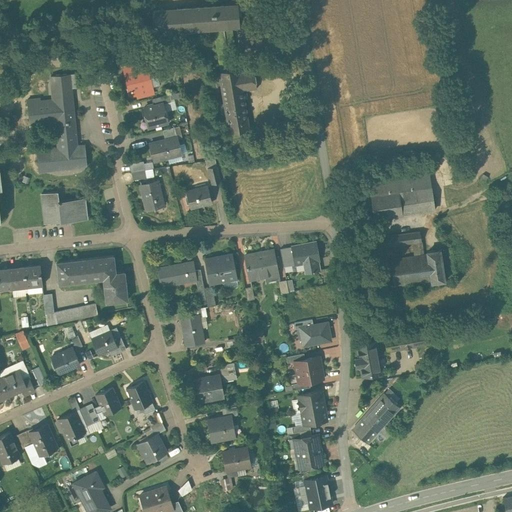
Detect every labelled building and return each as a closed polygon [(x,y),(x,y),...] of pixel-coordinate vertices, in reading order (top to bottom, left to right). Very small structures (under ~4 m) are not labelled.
[(237,4),(151,11),(153,32),(213,27),(220,71),(218,71),(228,132),(249,129),(243,90),(256,88),(253,69),(239,71),(239,68),(238,68),(231,26),(239,25),(237,4)] [(144,64),(135,66),(137,72),(146,70),(144,64)] [(137,72),(126,75),(131,92),(140,90),(142,95),(153,93),(147,70),(146,70),(137,72)] [(169,94),(151,99),(153,105),(162,103),(163,103),(171,101),(169,94)] [(72,95),(53,97),(53,100),(40,101),(39,98),(27,99),(30,124),(55,121),(58,148),(37,150),(39,171),(86,166),(84,145),(76,146),(72,103),(73,103),(72,95)] [(153,105),(143,108),(148,127),(167,122),(163,103),(162,103),(153,105)] [(174,127),(162,130),(165,140),(176,137),(174,127)] [(307,136),(250,146),(251,150),(308,141),(307,136)] [(165,140),(149,143),(154,161),(181,154),(176,137),(165,140)] [(143,161),(130,163),(132,172),(144,170),(143,161)] [(217,165),(207,168),(211,184),(221,181),(217,165)] [(427,168),(367,177),(370,196),(399,191),(422,188),(430,187),(427,168)] [(144,170),(132,172),(133,180),(145,177),(144,170)] [(157,181),(140,185),(146,209),(163,205),(157,181)] [(207,186),(186,191),(190,207),(211,201),(207,186)] [(430,187),(422,188),(425,211),(433,210),(430,187)] [(422,188),(399,191),(402,214),(425,211),(422,188)] [(84,198),(59,201),(57,191),(41,193),(44,223),(60,221),(60,222),(86,219),(84,198)] [(399,191),(370,196),(374,219),(402,214),(399,191)] [(420,231),(388,235),(389,245),(413,242),(418,241),(422,241),(420,231)] [(315,241),(292,246),(295,264),(307,262),(308,271),(312,270),(312,271),(314,271),(314,270),(319,269),(318,262),(317,260),(319,259),(315,241)] [(274,249),(244,255),(249,279),(278,273),(274,249)] [(415,255),(390,258),(394,285),(431,279),(431,281),(444,279),(440,249),(427,251),(427,253),(423,254),(420,254),(415,255)] [(232,253),(205,259),(209,283),(236,277),(232,253)] [(115,273),(113,256),(56,262),(59,283),(103,278),(106,302),(127,300),(124,272),(115,273)] [(192,261),(157,268),(161,286),(195,279),(196,279),(194,270),(192,261)] [(39,264),(25,266),(25,265),(24,266),(27,286),(27,285),(41,284),(41,285),(42,285),(40,264),(39,264)] [(24,266),(10,268),(10,267),(12,288),(12,287),(26,286),(27,286),(24,266)] [(9,268),(0,268),(0,288),(11,287),(11,288),(12,288),(10,267),(9,267),(9,268)] [(200,269),(194,270),(196,279),(195,279),(196,284),(203,283),(200,269)] [(286,279),(279,281),(281,292),(288,291),(286,279)] [(212,286),(204,288),(207,306),(215,305),(212,286)] [(251,286),(244,287),(247,299),(254,298),(251,286)] [(95,303),(54,311),(55,323),(98,314),(95,303)] [(191,309),(179,312),(180,318),(192,315),(191,309)] [(192,315),(180,318),(185,345),(204,342),(199,314),(192,315)] [(300,327),(303,345),(331,340),(328,322),(300,327)] [(116,327),(109,330),(110,330),(115,340),(121,337),(116,327)] [(23,348),(32,345),(24,329),(16,333),(23,348)] [(110,330),(92,338),(92,337),(91,337),(99,355),(99,354),(109,350),(112,355),(112,354),(118,351),(119,352),(120,352),(115,340),(110,330)] [(423,332),(385,339),(387,351),(425,344),(423,332)] [(77,335),(71,338),(76,348),(82,345),(77,335)] [(121,337),(115,340),(120,352),(126,349),(121,337)] [(374,341),(357,344),(363,375),(379,372),(374,341)] [(72,347),(51,356),(58,373),(80,364),(72,347)] [(304,353),(286,356),(287,362),(294,361),(305,358),(304,353)] [(305,358),(294,361),(296,372),(321,367),(319,356),(305,358)] [(35,367),(39,383),(45,382),(41,366),(35,367)] [(234,366),(220,368),(221,376),(235,373),(234,366)] [(321,367),(296,372),(298,382),(298,383),(309,381),(323,378),(321,367)] [(18,370),(1,378),(9,397),(8,394),(21,389),(24,395),(24,394),(34,389),(34,390),(35,390),(29,378),(24,380),(19,369),(18,369),(18,370)] [(219,375),(192,380),(196,401),(223,396),(219,375)] [(1,378),(0,378),(0,398),(8,395),(9,397),(1,378)] [(144,380),(126,388),(126,389),(127,388),(132,399),(131,399),(135,408),(153,401),(152,400),(151,401),(143,381),(144,381),(144,380)] [(309,381),(298,383),(298,382),(291,383),(292,390),(310,386),(309,381)] [(112,387),(95,395),(96,395),(100,405),(103,410),(104,414),(103,414),(104,414),(121,407),(121,406),(120,407),(112,388),(113,387),(112,387)] [(399,398),(388,388),(384,393),(395,403),(399,398)] [(321,390),(298,395),(301,412),(325,408),(321,390)] [(384,393),(369,411),(383,424),(399,407),(395,403),(384,393)] [(93,408),(91,404),(86,406),(93,422),(99,420),(96,413),(93,408)] [(235,405),(221,408),(223,416),(230,415),(237,415),(235,405)] [(93,422),(86,406),(80,409),(87,425),(93,422)] [(325,408),(301,412),(303,424),(309,423),(327,420),(325,408)] [(156,409),(145,414),(151,427),(161,421),(156,409)] [(76,410),(58,419),(59,419),(61,423),(60,424),(62,430),(63,430),(67,439),(66,439),(67,440),(86,432),(85,431),(84,431),(76,412),(76,411),(76,410)] [(383,424),(369,411),(352,429),(367,443),(383,424)] [(223,416),(208,419),(211,440),(234,436),(234,435),(233,435),(231,427),(232,427),(230,415),(223,416)] [(47,423),(29,431),(34,443),(33,443),(34,443),(39,456),(58,447),(57,447),(47,424),(48,424),(47,423)] [(162,423),(151,429),(154,435),(156,434),(165,429),(162,423)] [(303,424),(291,426),(292,432),(300,431),(310,429),(309,423),(303,424)] [(29,431),(24,434),(29,446),(34,443),(33,443),(34,443),(29,431)] [(292,432),(287,433),(288,439),(293,439),(293,438),(301,437),(300,431),(292,432)] [(10,432),(0,436),(0,460),(1,464),(20,455),(19,455),(9,433),(10,433),(10,432)] [(24,434),(17,436),(22,448),(29,446),(24,434)] [(154,435),(140,442),(149,460),(147,461),(148,462),(166,452),(166,451),(165,452),(156,434),(154,435)] [(301,437),(293,438),(293,439),(299,468),(323,463),(318,434),(301,437)] [(247,446),(222,451),(226,472),(237,469),(251,467),(247,446)] [(95,472),(74,483),(88,511),(100,511),(104,510),(109,508),(102,493),(100,494),(98,489),(103,486),(95,472)] [(326,475),(304,479),(305,485),(299,486),(301,495),(329,489),(326,475)] [(165,486),(139,494),(145,511),(159,511),(172,508),(171,503),(165,486)] [(51,487),(35,495),(43,511),(54,511),(61,509),(51,487)] [(329,489),(301,495),(303,504),(309,502),(310,508),(331,503),(329,489)] [(511,511),(511,495),(502,498),(505,511),(511,511)] [(183,511),(178,500),(171,503),(172,508),(173,511),(183,511)]
